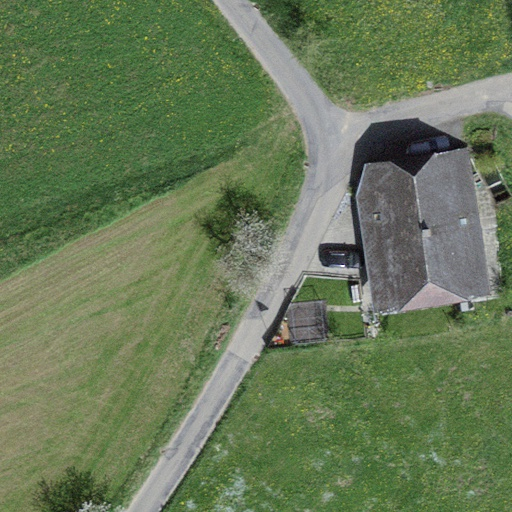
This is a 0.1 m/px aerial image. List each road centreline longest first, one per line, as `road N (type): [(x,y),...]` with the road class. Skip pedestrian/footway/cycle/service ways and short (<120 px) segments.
road 1 (track): [(511,87),(335,148),(286,264),(140,511)]
road 2 (track): [(335,148),(230,0)]
